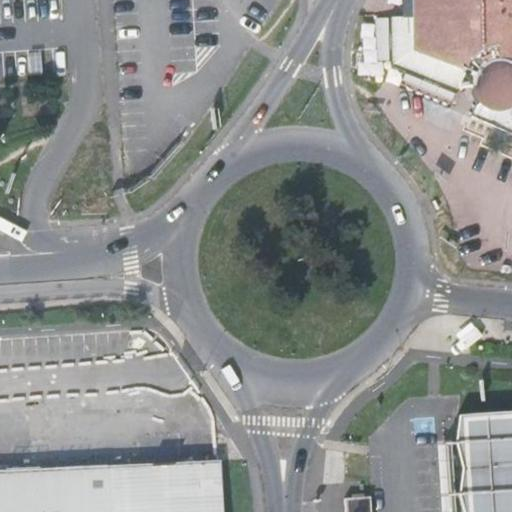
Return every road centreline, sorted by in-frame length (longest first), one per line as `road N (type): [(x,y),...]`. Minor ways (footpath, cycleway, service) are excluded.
road 1 (unclassified): [(188,220),(129,249),(63,267),(0,270)]
road 2 (unclassified): [(324,18),(226,169)]
road 3 (unclassified): [(227,355),(284,511)]
road 4 (unclassified): [(287,511),(307,428),(349,365)]
road 5 (unclassified): [(188,220),(180,273),(191,311),(227,355)]
road 6 (unclassified): [(355,161),(338,121),(324,18)]
road 7 (unknown): [(416,124),(442,143),(494,220),(511,233)]
road 8 (unclassified): [(355,161),(289,145),(226,169)]
road 9 (unclassified): [(227,355),(286,377),(349,365)]
road 10 (unclassified): [(413,266),(399,205),(355,161)]
